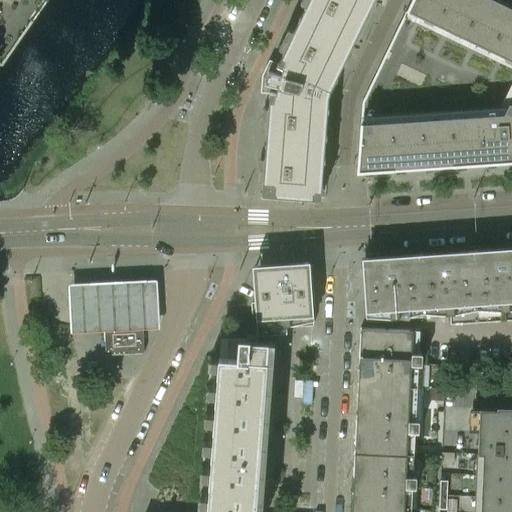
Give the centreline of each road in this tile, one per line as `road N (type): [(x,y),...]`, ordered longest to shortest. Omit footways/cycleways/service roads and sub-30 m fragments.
road 1 (residential): [(94,511),(101,475),(187,287),(193,241)]
road 2 (residential): [(328,511),(347,226)]
road 3 (residential): [(347,226),(347,105),(394,0)]
road 4 (residential): [(194,214),(207,97),(254,0)]
road 5 (tertiary): [(194,214),(0,228)]
road 6 (tertiary): [(0,242),(193,241)]
road 7 (tertiary): [(347,226),(511,215)]
road 8 (tertiary): [(193,241),(347,226)]
road 9 (tertiary): [(347,226),(194,214)]
